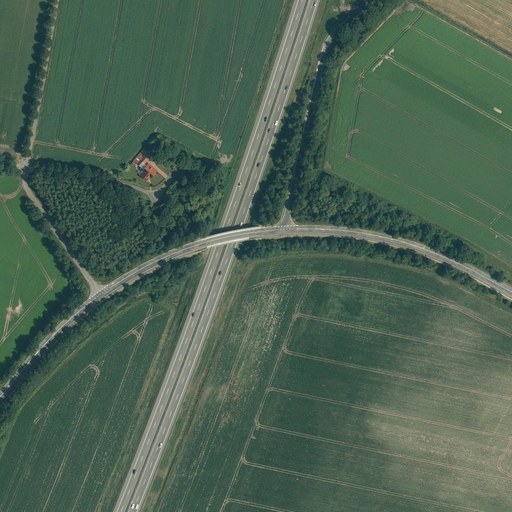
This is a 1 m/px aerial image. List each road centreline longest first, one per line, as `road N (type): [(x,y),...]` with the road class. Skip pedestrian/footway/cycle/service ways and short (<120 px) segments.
road 1 (motorway): [(302,0),(119,511)]
road 2 (motorway): [(131,511),(216,291),(313,0)]
road 3 (tertiary): [(286,227),(326,43),(370,0)]
road 4 (tertiary): [(286,227),(359,231),(421,246),(511,291)]
road 5 (tertiary): [(99,294),(185,249),(286,227)]
road 6 (unclassified): [(56,0),(26,167)]
road 7 (unclassified): [(26,167),(99,294)]
road 8 (tertiary): [(0,397),(99,294)]
road 9 (unclassified): [(26,167),(153,199)]
